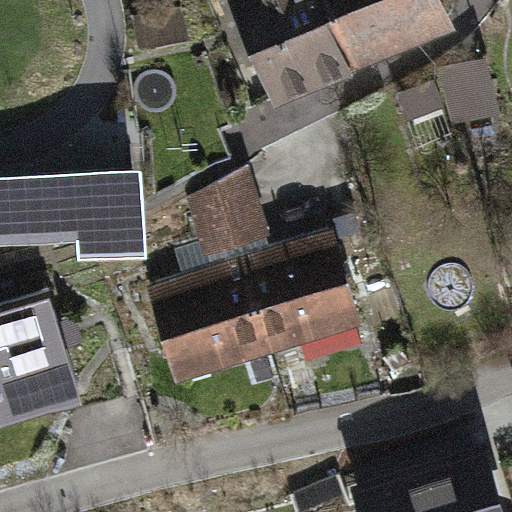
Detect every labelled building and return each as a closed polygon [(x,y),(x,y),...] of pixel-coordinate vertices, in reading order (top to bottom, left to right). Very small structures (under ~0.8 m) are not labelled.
[(247,0),(282,83),(346,56),(322,0),(247,0)] [(441,0),(322,0),(346,56),(447,13),(441,0)] [(481,57),(443,67),(456,116),(494,106),(481,57)] [(400,85),(412,118),(450,103),(437,71),(400,85)] [(207,248),(265,230),(246,163),(191,194),(207,248)] [(134,168),(72,172),(77,227),(94,226),(96,244),(139,241),(134,168)] [(72,172),(0,176),(0,230),(77,227),(72,172)] [(159,300),(156,301),(173,352),(232,333),(238,350),(297,331),(292,314),(353,294),(337,245),(334,245),(328,225),(153,281),(159,300)] [(0,407),(78,384),(84,402),(123,390),(106,332),(66,345),(48,288),(0,302),(0,407)] [(503,511),(482,443),(358,481),(367,511),(503,511)] [(305,511),(312,511),(360,498),(352,471),(298,487),(305,511)]
